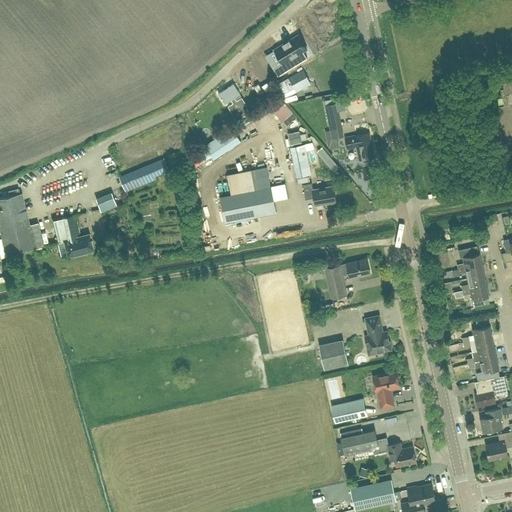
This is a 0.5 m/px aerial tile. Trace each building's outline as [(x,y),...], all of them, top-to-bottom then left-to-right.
[(298,35),(274,49),(282,62),(274,67),(279,74),(307,57),(303,50),(306,48),(298,35)] [(263,63),(269,61),(267,55),(261,57),(263,63)] [(300,72),(289,78),(288,77),(277,83),(283,93),(294,87),(296,91),(310,83),(303,70),(300,72)] [(336,103),(325,105),(331,138),(342,136),(336,103)] [(232,127),(206,144),(214,158),(241,141),(232,127)] [(287,133),(290,144),(302,142),(299,130),(287,133)] [(359,160),(374,156),(369,132),(345,137),(347,148),(356,146),(359,160)] [(311,174),(305,144),(290,147),(297,177),(311,174)] [(199,146),(188,154),(196,166),(207,158),(199,146)] [(119,176),(125,190),(169,171),(164,158),(119,176)] [(247,160),(249,168),(256,166),(254,158),(247,160)] [(219,184),(226,220),(275,210),(273,199),(288,197),(285,182),(270,185),(267,165),(227,173),(228,182),(219,184)] [(119,180),(111,183),(113,189),(121,186),(119,180)] [(314,197),(315,204),(336,201),(333,186),(313,189),(312,183),(303,184),(306,198),(314,197)] [(29,225),(21,192),(0,197),(0,233),(1,237),(1,239),(0,239),(0,269),(3,269),(0,258),(0,255),(5,254),(43,245),(38,223),(29,225)] [(287,222),(295,217),(290,210),(283,214),(287,222)] [(66,256),(92,249),(88,234),(79,236),(74,215),(62,217),(52,219),(57,242),(63,240),(66,256)] [(511,237),(503,239),(504,244),(506,252),(511,250),(511,252),(511,237)] [(207,241),(212,241),(212,238),(201,239),(202,248),(207,248),(207,241)] [(479,252),(477,246),(458,250),(460,258),(463,257),(464,262),(457,264),(458,268),(482,263),(479,252)] [(350,277),(370,273),(367,258),(347,262),(348,266),(341,267),(340,264),(325,267),(331,297),(346,293),(342,274),(349,273),(350,277)] [(466,272),(467,277),(484,274),(482,263),(458,268),(459,273),(466,272)] [(486,284),(484,274),(467,277),(468,283),(461,285),(462,290),(486,284)] [(480,304),(479,297),(489,295),(486,284),(462,290),(463,294),(470,293),(473,306),(480,304)] [(365,317),(369,335),(365,336),(367,346),(369,353),(375,352),(391,348),(386,330),(386,331),(382,332),(381,325),(379,314),(365,317)] [(475,339),(492,335),(489,325),(472,328),(475,339)] [(494,346),(492,335),(475,339),(477,350),(494,346)] [(343,339),(319,344),(324,368),(348,362),(343,339)] [(496,357),(494,346),(477,350),(472,351),(473,357),(467,358),(468,363),(475,361),(479,360),(496,357)] [(475,367),(481,366),(482,371),(484,379),(485,379),(491,378),(489,370),(497,368),(499,367),(496,357),(479,360),(475,361),(468,363),(469,367),(475,366),(475,367)] [(394,404),(390,388),(399,386),(395,370),(373,375),(376,391),(377,391),(381,407),(394,404)] [(477,406),(495,402),(494,395),(507,392),(504,375),(491,378),(485,379),(488,390),(475,393),(477,406)] [(336,421),(360,416),(366,415),(362,398),(333,404),(334,410),(336,421)] [(500,414),(502,414),(500,407),(486,410),(487,416),(480,418),(483,431),(503,426),(500,414)] [(390,459),(398,458),(400,465),(416,461),(412,446),(401,448),(400,445),(401,445),(400,442),(388,444),(386,437),(377,440),(374,429),(341,437),(345,454),(355,452),(363,450),(373,448),(374,452),(388,449),(390,459)] [(506,447),(511,445),(511,430),(499,434),(500,441),(486,444),(489,459),(508,455),(506,447)] [(351,487),(356,508),(395,500),(390,478),(351,487)] [(425,511),(423,504),(435,501),(431,483),(416,486),(416,485),(407,488),(410,501),(401,503),(402,511),(425,511)]
